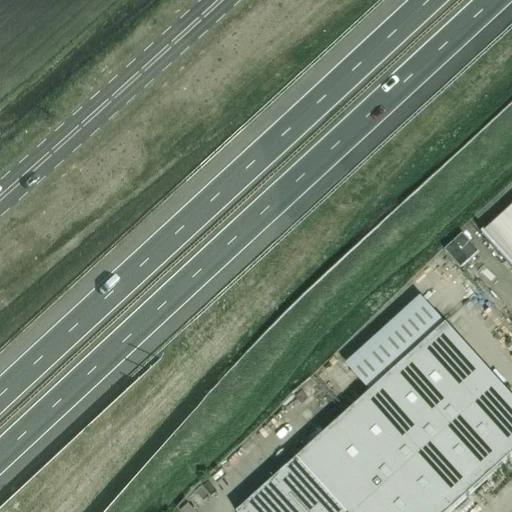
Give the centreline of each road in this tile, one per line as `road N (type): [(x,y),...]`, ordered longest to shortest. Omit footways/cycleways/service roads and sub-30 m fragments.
road 1 (motorway): [(0,454),(492,0)]
road 2 (motorway): [(60,511),(316,218),(511,20)]
road 3 (motorway): [(427,0),(0,393)]
road 4 (motorway): [(0,250),(324,0)]
road 5 (primary): [(218,0),(0,197)]
